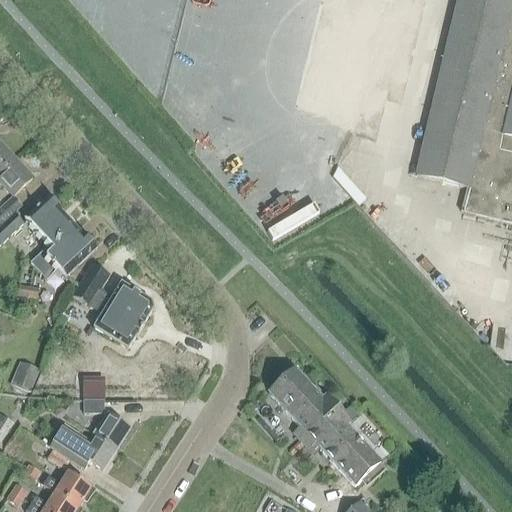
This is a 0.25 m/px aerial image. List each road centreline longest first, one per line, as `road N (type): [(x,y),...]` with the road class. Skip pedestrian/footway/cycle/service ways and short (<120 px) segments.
road 1 (unclassified): [(6,73),(211,290),(231,322),(236,354)]
road 2 (unknown): [(437,0),(398,156),(399,196),(424,227),(511,262)]
road 3 (unclassified): [(146,511),(227,387),(236,354)]
